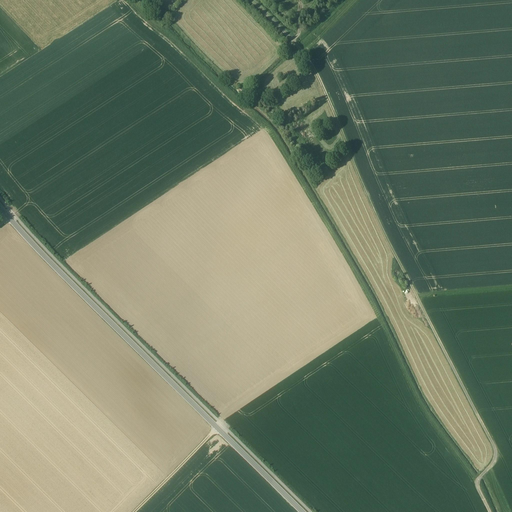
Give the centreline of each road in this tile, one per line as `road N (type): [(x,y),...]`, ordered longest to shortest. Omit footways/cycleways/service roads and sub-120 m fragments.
road 1 (track): [(490,511),(479,484),(495,454),(379,223),(321,77),(299,50)]
road 2 (unclassified): [(302,511),(0,206)]
